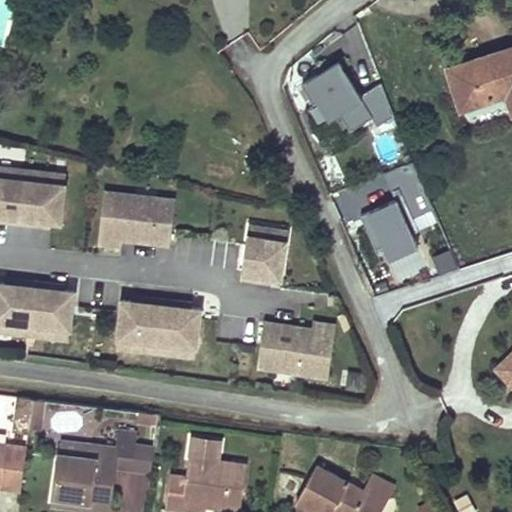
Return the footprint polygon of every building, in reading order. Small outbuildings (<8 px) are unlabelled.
[(511,47),(445,69),(458,108),(504,94),(511,113),(511,112),(511,47)] [(394,116),(381,83),(360,96),(339,61),(301,85),(313,104),(318,101),(329,119),(339,113),(350,131),(372,117),(377,126),(394,116)] [(259,159),(246,164),(255,184),(268,178),(259,159)] [(432,207),(412,161),(386,172),(394,190),(400,188),(403,196),(362,214),(377,248),(385,245),(413,232),(419,229),(413,216),(432,207)] [(0,174),(0,213),(3,214),(3,219),(20,221),(26,168),(7,166),(6,175),(0,174)] [(44,170),(26,168),(20,221),(36,223),(37,218),(50,219),(59,220),(64,183),(43,180),(44,170)] [(44,170),(43,180),(64,183),(65,173),(44,170)] [(403,196),(400,188),(394,190),(394,191),(397,198),(403,196)] [(103,191),(97,242),(135,247),(137,232),(152,234),(151,242),(169,245),(174,200),(156,198),(155,208),(133,205),(134,195),(103,191)] [(134,195),(133,205),(155,208),(156,198),(134,195)] [(280,279),(285,240),(265,238),(266,228),(247,225),(240,278),(257,280),(258,275),(280,279)] [(285,240),(287,231),(266,228),(265,238),(285,240)] [(137,232),(136,241),(151,242),(152,234),(137,232)] [(419,245),(413,232),(385,245),(390,257),(419,245)] [(441,272),(458,266),(452,247),(434,253),(441,272)] [(399,280),(428,270),(422,249),(393,259),(399,280)] [(4,283),(0,282),(0,320),(11,322),(10,332),(29,334),(35,282),(17,279),(17,285),(4,283)] [(52,283),(35,282),(29,334),(47,336),(48,326),(68,328),(73,291),(65,290),(51,288),(52,283)] [(161,299),(143,297),(143,302),(129,301),(120,300),(116,337),(137,340),(135,350),(154,352),(161,299)] [(177,301),(161,299),(154,352),(173,354),(174,344),(194,346),(199,309),(191,308),(176,306),(177,301)] [(0,330),(10,332),(11,322),(0,320),(0,330)] [(326,377),(333,326),(297,321),(296,327),(294,336),(279,334),(280,325),(261,323),(255,368),(274,370),(275,360),(297,362),(295,373),(326,377)] [(294,336),(296,327),(280,325),(279,334),(294,336)] [(68,338),(68,328),(48,326),(47,336),(68,338)] [(135,350),(137,340),(116,337),(115,347),(135,350)] [(193,356),(194,346),(174,344),(173,354),(193,356)] [(511,352),(495,369),(511,387),(511,386),(511,352)] [(295,373),(297,362),(275,360),(274,370),(295,373)] [(14,423),(28,424),(32,396),(17,394),(14,423)] [(139,413),(138,421),(150,423),(151,415),(139,413)] [(13,430),(27,431),(28,424),(14,423),(13,430)] [(58,452),(53,496),(89,501),(89,509),(109,511),(114,468),(129,469),(133,436),(118,434),(117,446),(96,444),(95,458),(88,457),(58,452)] [(0,486),(20,489),(25,446),(0,442),(0,486)] [(166,506),(182,509),(183,503),(206,506),(239,511),(245,464),(188,456),(186,475),(170,473),(166,506)] [(316,465),(296,502),(314,511),(331,511),(332,511),(333,511),(379,511),(393,489),(371,477),(364,491),(316,465)] [(53,496),(52,505),(89,509),(89,501),(53,496)] [(183,503),(182,509),(205,511),(206,506),(183,503)] [(437,511),(433,503),(419,510),(420,511),(437,511)]
